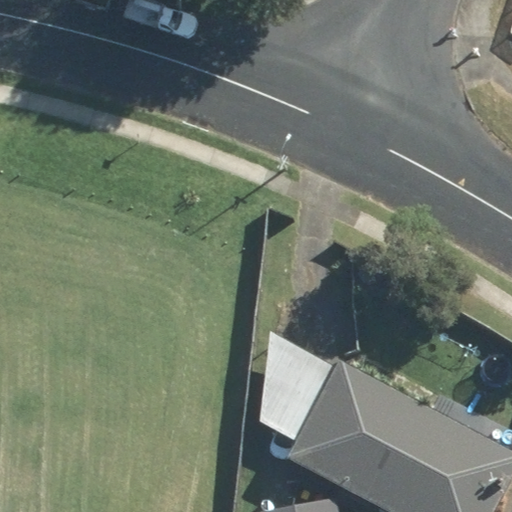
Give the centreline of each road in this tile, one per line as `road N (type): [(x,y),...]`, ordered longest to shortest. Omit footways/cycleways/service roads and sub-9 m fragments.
road 1 (residential): [(359,127),(0,15)]
road 2 (residential): [(511,220),(359,127)]
road 3 (residential): [(359,127),(401,0)]
